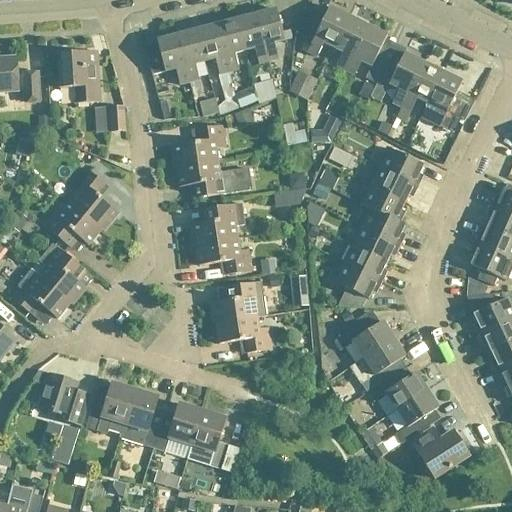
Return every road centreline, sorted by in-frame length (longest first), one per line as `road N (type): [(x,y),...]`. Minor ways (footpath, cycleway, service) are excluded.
road 1 (residential): [(480,418),(424,305),(423,266),(511,75)]
road 2 (residential): [(151,264),(139,131),(108,8)]
road 3 (residential): [(187,375),(177,299),(151,264)]
road 4 (residential): [(511,50),(402,0)]
